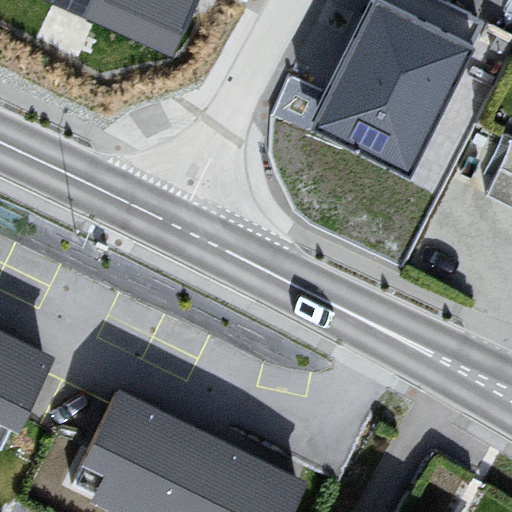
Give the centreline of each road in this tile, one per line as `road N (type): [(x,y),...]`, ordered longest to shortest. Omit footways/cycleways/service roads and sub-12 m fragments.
road 1 (tertiary): [(179,226),(511,395)]
road 2 (residential): [(179,226),(291,0)]
road 3 (tertiary): [(0,145),(179,226)]
